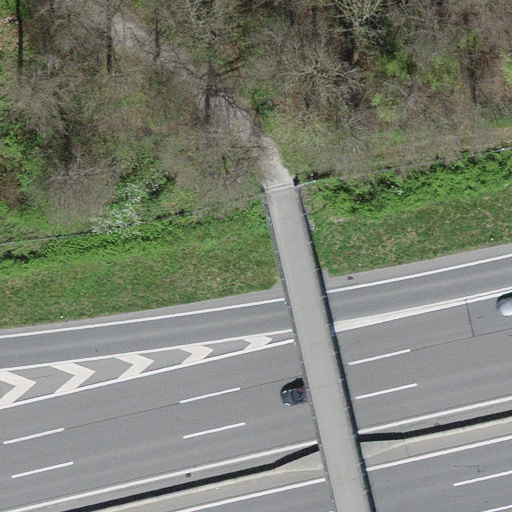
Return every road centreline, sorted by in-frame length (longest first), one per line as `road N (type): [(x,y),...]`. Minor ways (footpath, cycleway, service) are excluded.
road 1 (track): [(352,511),(281,187),(268,160),(194,79),(67,0)]
road 2 (motorway): [(511,345),(0,461)]
road 3 (motorway): [(511,332),(0,356)]
